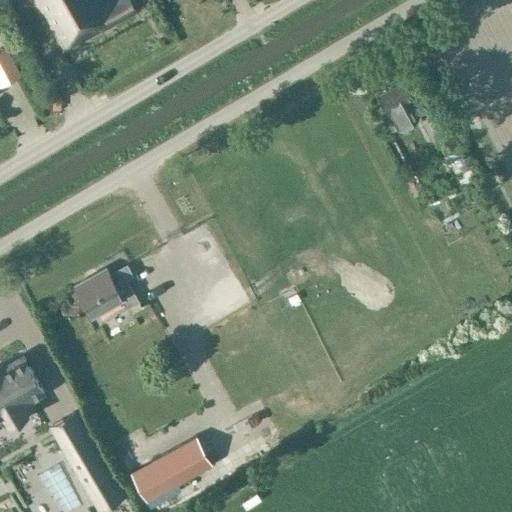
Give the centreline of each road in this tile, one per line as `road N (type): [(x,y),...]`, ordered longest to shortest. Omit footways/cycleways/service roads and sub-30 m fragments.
road 1 (unclassified): [(0,251),(428,0)]
road 2 (unclassified): [(300,0),(0,175)]
